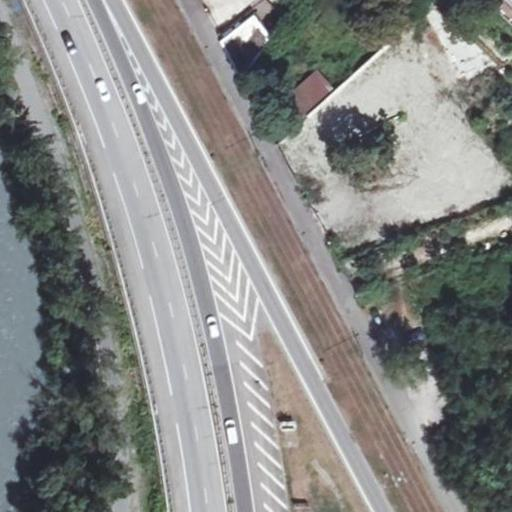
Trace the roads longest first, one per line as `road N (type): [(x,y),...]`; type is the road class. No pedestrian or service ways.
road 1 (trunk): [(378,511),(107,0)]
road 2 (trunk): [(50,0),(166,292),(206,511)]
road 3 (trunk): [(244,511),(218,356),(169,180),(97,0)]
